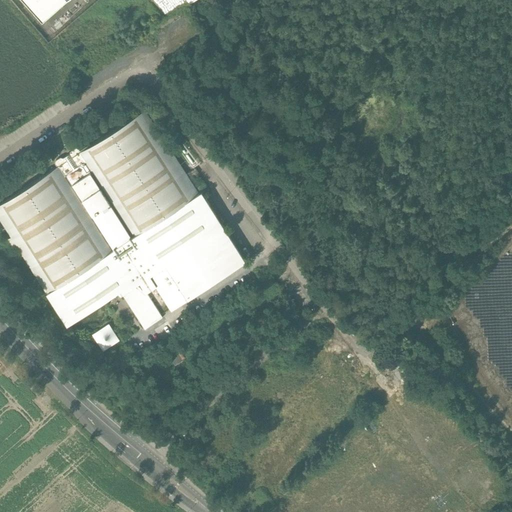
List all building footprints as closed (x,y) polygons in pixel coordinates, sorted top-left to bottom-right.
[(65,0),(19,0),(39,23),(65,0)] [(143,110),(78,153),(84,163),(80,165),(75,164),(72,167),(70,171),(67,174),(60,164),(0,203),(0,214),(13,235),(19,244),(49,290),(47,291),(68,323),(122,288),(146,325),(246,260),(202,191),(197,194),(143,110)] [(13,235),(8,238),(14,247),(19,244),(13,235)] [(386,376),(395,368),(390,363),(381,370),(386,376)] [(395,368),(382,380),(390,389),(403,377),(395,368)]
